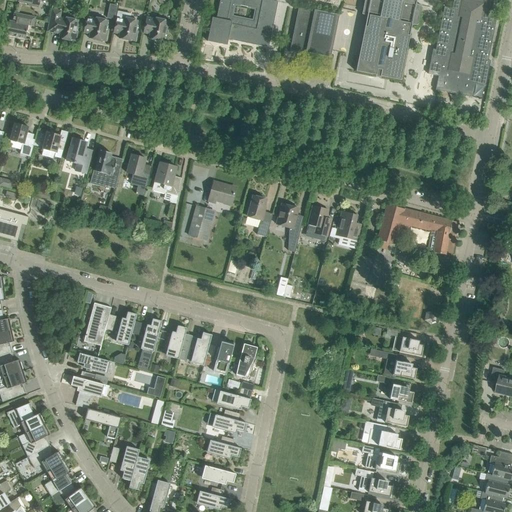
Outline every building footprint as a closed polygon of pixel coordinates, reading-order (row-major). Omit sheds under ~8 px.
[(220,0),(216,18),(212,17),(212,18),(207,41),(227,45),(228,39),(269,48),(278,2),(273,1),(272,0),(220,0)] [(375,76),(376,76),(381,77),(381,76),(401,80),(412,25),(417,25),(421,5),(414,4),(414,0),(364,0),(362,14),(367,15),(356,71),(375,75),(375,76)] [(435,90),(437,90),(472,97),(475,84),(485,86),(490,61),(488,60),(497,17),(489,15),(491,0),(453,0),(452,8),(444,6),(435,50),(433,49),(428,74),(438,76),(435,90)] [(299,7),(289,52),(290,52),(290,51),(298,52),(298,54),(308,56),(309,55),(306,55),(306,52),(330,57),(332,51),(339,15),(299,7)] [(63,18),(61,18),(63,12),(52,9),(47,32),(60,34),(59,37),(59,38),(60,38),(62,39),(76,41),(77,32),(76,31),(78,21),(63,18)] [(109,9),(107,18),(115,20),(117,10),(109,9)] [(113,33),(120,34),(119,37),(119,38),(120,39),(122,39),(135,42),(137,32),(136,31),(138,21),(130,19),(131,14),(118,11),(116,17),(113,33)] [(33,27),(35,18),(14,14),(13,22),(9,21),(7,35),(26,38),(28,26),(33,27)] [(90,34),(89,37),(89,38),(90,38),(105,42),(107,32),(106,31),(108,21),(93,18),(86,17),(83,33),(90,34)] [(150,34),(149,37),(149,38),(150,39),(152,39),(163,41),(166,31),(167,31),(169,21),(153,18),(147,17),(146,17),(143,33),(150,34)] [(10,142),(9,146),(21,150),(20,154),(30,157),(33,147),(35,140),(33,139),(34,135),(27,133),(28,127),(14,123),(11,135),(10,141),(11,141),(10,142)] [(38,129),(35,140),(33,147),(43,149),(41,155),(54,159),(56,153),(57,149),(63,151),(65,143),(59,141),(61,136),(47,132),(38,129)] [(86,174),(91,153),(92,151),(85,149),(87,143),(73,139),(67,161),(77,164),(75,171),(86,174)] [(110,159),(111,157),(111,153),(100,150),(95,171),(92,182),(105,186),(115,189),(122,162),(110,159)] [(142,173),(146,159),(131,155),(126,173),(134,175),(132,181),(137,186),(146,188),(149,175),(142,173)] [(178,196),(181,178),(180,180),(174,178),(177,167),(159,163),(154,182),(152,190),(165,194),(165,193),(178,196)] [(0,178),(0,185),(11,189),(13,182),(0,178)] [(231,205),(236,188),(227,186),(226,187),(213,184),(214,182),(213,182),(208,200),(209,200),(209,201),(216,202),(216,200),(231,205)] [(39,190),(37,196),(50,200),(51,194),(39,190)] [(315,203),(317,194),(311,193),(309,202),(315,203)] [(245,224),(258,228),(257,235),(266,237),(273,214),(264,212),(265,207),(264,207),(266,199),(253,196),(252,197),(251,198),(250,202),(251,203),(247,216),(247,217),(245,224)] [(282,204),(276,225),(289,228),(288,251),(295,252),(302,222),(295,220),(296,215),(298,208),(294,207),(293,206),(288,204),(286,205),(282,204)] [(423,214),(387,205),(376,247),(386,250),(387,243),(393,245),(394,240),(399,241),(402,228),(409,230),(410,226),(431,231),(426,251),(446,255),(452,221),(423,214)] [(207,209),(196,206),(188,235),(206,240),(214,211),(207,209)] [(320,235),(319,240),(326,242),(330,224),(331,220),(326,218),(328,210),(313,206),(306,231),(320,235)] [(0,236),(18,242),(23,223),(27,224),(26,226),(27,226),(29,217),(0,209),(0,236)] [(357,241),(361,225),(360,225),(355,223),(357,215),(342,212),(337,229),(343,231),(341,237),(357,241)] [(161,230),(171,233),(173,223),(164,221),(161,230)] [(282,273),(280,282),(286,284),(288,274),(282,273)] [(420,313),(425,292),(414,289),(409,310),(420,313)] [(93,293),(88,292),(85,302),(91,304),(93,293)] [(111,307),(104,306),(94,303),(83,342),(101,346),(106,329),(109,315),(111,308),(111,307)] [(0,332),(12,330),(9,318),(2,320),(1,317),(2,317),(1,310),(0,310),(0,332)] [(440,311),(426,311),(426,323),(440,322),(440,311)] [(122,318),(121,321),(119,329),(115,342),(117,343),(128,346),(131,333),(135,321),(137,315),(127,312),(125,319),(122,318)] [(116,316),(109,315),(106,329),(112,331),(116,316)] [(148,371),(162,321),(152,319),(151,326),(147,325),(146,328),(144,336),(140,349),(142,349),(137,368),(148,371)] [(500,319),(495,322),(498,329),(503,326),(500,319)] [(135,321),(131,333),(138,335),(142,323),(135,321)] [(178,359),(185,334),(187,328),(177,326),(176,333),(172,332),(171,335),(165,356),(167,356),(178,359)] [(400,331),(387,328),(386,335),(399,337),(400,331)] [(14,342),(12,330),(0,332),(0,355),(11,352),(9,346),(8,346),(8,343),(14,342)] [(192,336),(185,334),(178,359),(187,361),(190,349),(194,350),(191,362),(192,363),(203,366),(206,357),(209,345),(212,335),(203,333),(201,340),(192,337),(192,336)] [(496,343),(497,334),(489,334),(488,342),(496,343)] [(423,345),(418,344),(419,341),(416,340),(402,337),(399,352),(421,356),(423,345)] [(219,348),(219,351),(216,359),(213,372),(226,375),(234,344),(225,342),(223,349),(219,348)] [(244,377),(254,359),(257,347),(244,344),(239,361),(236,375),(244,377)] [(215,346),(209,345),(206,357),(212,359),(215,346)] [(380,351),(379,358),(388,359),(386,366),(396,368),(394,375),(414,380),(417,369),(411,368),(412,364),(409,363),(395,360),(395,361),(392,360),(393,354),(380,351)] [(3,378),(23,371),(19,360),(13,362),(12,359),(13,359),(11,352),(0,355),(0,368),(3,378)] [(77,362),(84,364),(83,368),(94,371),(107,374),(107,373),(113,374),(116,363),(79,353),(77,362)] [(151,365),(149,372),(158,374),(160,367),(151,365)] [(505,370),(493,368),(490,382),(498,384),(495,392),(506,395),(510,378),(503,376),(505,370)] [(27,382),(23,371),(3,378),(6,387),(0,388),(0,394),(2,402),(26,393),(26,392),(24,393),(22,387),(21,387),(20,385),(27,382)] [(82,371),(80,378),(95,382),(96,375),(82,371)] [(378,375),(376,382),(386,384),(389,384),(390,378),(378,375)] [(109,386),(95,382),(80,378),(73,376),(70,385),(77,387),(76,391),(79,392),(75,405),(88,409),(90,399),(88,394),(101,398),(101,396),(106,397),(109,386)] [(149,388),(147,394),(161,398),(166,379),(157,376),(154,389),(149,388)] [(386,384),(385,388),(391,390),(389,399),(411,403),(414,392),(409,391),(409,388),(406,387),(394,385),(395,379),(390,378),(389,384),(386,384)] [(241,388),(239,396),(250,399),(252,391),(241,388)] [(250,399),(239,396),(215,390),(212,401),(217,402),(216,404),(229,407),(237,410),(240,410),(241,407),(248,409),(251,399),(250,399)] [(373,399),(371,405),(380,407),(384,408),(385,401),(373,399)] [(380,407),(377,421),(384,422),(406,427),(409,416),(404,415),(404,411),(401,411),(401,410),(390,408),(391,402),(385,401),(384,408),(380,407)] [(26,433),(45,424),(39,413),(33,416),(32,414),(33,413),(29,404),(30,403),(7,413),(14,428),(22,424),(26,433)] [(87,409),(85,418),(85,420),(109,426),(106,437),(115,439),(121,418),(87,409)] [(223,417),(238,421),(240,414),(225,410),(223,417)] [(173,414),(165,411),(161,425),(173,428),(175,421),(172,420),(173,414)] [(246,423),(238,421),(223,417),(210,413),(207,424),(212,426),(212,427),(225,431),(233,433),(236,434),(237,430),(244,432),(246,423)] [(153,416),(151,423),(158,424),(160,416),(156,415),(153,416)] [(365,422),(364,430),(370,435),(368,443),(378,445),(378,446),(400,450),(402,439),(397,438),(398,435),(394,434),(385,432),(387,426),(378,424),(365,422)] [(45,424),(26,433),(30,442),(22,445),(28,457),(49,446),(45,440),(43,438),(50,435),(45,424)] [(220,443),(232,446),(234,440),(222,436),(220,443)] [(232,446),(220,443),(210,440),(207,451),(206,453),(219,456),(230,459),(232,456),(238,458),(241,448),(232,446)] [(49,446),(28,457),(35,468),(42,464),(47,472),(65,462),(59,451),(53,455),(51,453),(52,452),(49,446)] [(120,471),(124,471),(122,478),(130,481),(131,481),(137,457),(139,450),(128,447),(126,446),(123,459),(121,467),(120,471)] [(363,446),(361,452),(368,453),(365,468),(397,474),(399,463),(394,462),(395,458),(391,458),(378,455),(374,454),(375,449),(379,449),(363,446)] [(119,449),(113,447),(109,461),(116,463),(119,449)] [(491,456),(489,463),(494,464),(491,475),(486,474),(511,480),(511,477),(511,475),(511,467),(511,461),(511,454),(499,451),(498,457),(491,456)] [(131,481),(130,481),(129,488),(138,490),(140,483),(143,484),(144,481),(146,473),(150,460),(148,460),(137,457),(131,481)] [(51,496),(71,483),(67,477),(66,478),(65,476),(71,472),(65,462),(47,472),(52,481),(44,485),(51,496)] [(329,465),(327,472),(334,474),(336,467),(329,465)] [(201,478),(214,482),(222,484),(225,485),(226,481),(233,483),(236,474),(205,466),(202,477),(201,478)] [(356,469),(355,475),(361,477),(367,478),(367,477),(369,471),(356,469)] [(490,482),(487,493),(507,498),(510,486),(506,485),(508,479),(511,480),(486,474),(484,481),(490,482)] [(361,477),(358,491),(368,493),(390,497),(392,486),(387,485),(388,481),(385,481),(367,477),(367,478),(361,477)] [(170,484),(168,483),(157,480),(156,484),(152,498),(149,511),(151,511),(158,511),(160,507),(164,508),(164,505),(167,497),(170,484)] [(0,508),(9,503),(5,495),(11,488),(6,481),(0,484),(0,508)] [(146,496),(152,498),(156,484),(150,482),(146,496)] [(71,483),(51,496),(58,506),(65,501),(72,509),(88,497),(81,487),(76,492),(74,489),(75,489),(71,483)] [(212,488),(210,494),(222,497),(224,491),(212,488)] [(220,510),(221,507),(228,509),(230,499),(222,497),(210,494),(199,491),(196,502),(196,504),(209,507),(217,510),(220,510)] [(351,492),(350,499),(362,501),(364,495),(351,492)] [(471,508),(471,509),(485,511),(503,511),(505,504),(502,503),(503,497),(506,498),(507,498),(487,493),(482,492),(480,499),(481,499),(478,510),(471,508)] [(73,511),(90,511),(95,507),(88,497),(72,509),(73,511)] [(179,499),(173,497),(169,509),(176,511),(179,499)] [(0,511),(15,511),(21,506),(17,498),(9,503),(0,508),(0,511)] [(386,511),(387,510),(382,509),(383,505),(380,504),(366,501),(363,511),(386,511)]
